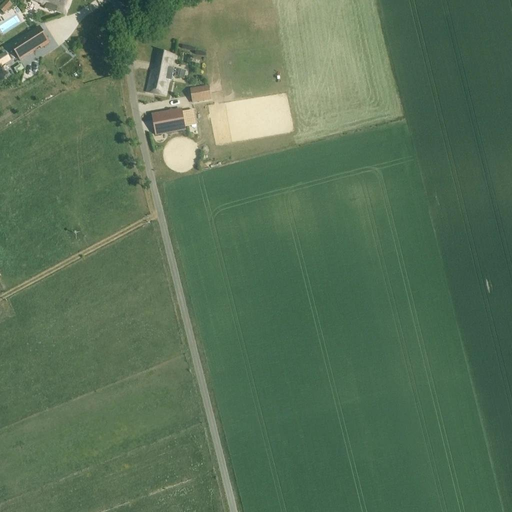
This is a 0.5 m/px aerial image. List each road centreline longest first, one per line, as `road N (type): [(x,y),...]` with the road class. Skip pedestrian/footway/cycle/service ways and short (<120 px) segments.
road 1 (unclassified): [(234,511),(141,140),(125,3)]
road 2 (track): [(0,299),(160,214)]
